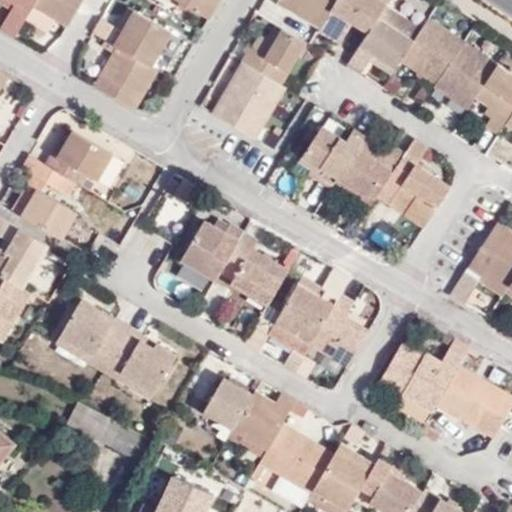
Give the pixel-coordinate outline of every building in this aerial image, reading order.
[(0,0),(0,7),(10,15),(13,9),(0,0)] [(0,0),(13,9),(10,15),(0,31),(0,34),(12,42),(25,21),(31,11),(37,0),(0,0)] [(83,0),(37,0),(31,11),(54,24),(65,31),(83,0)] [(168,0),(207,23),(218,4),(220,0),(168,0)] [(275,0),(273,4),(318,29),(327,14),(335,0),(275,0)] [(335,0),(327,14),(318,29),(316,33),(337,46),(349,28),(364,37),(376,18),(387,0),(335,0)] [(31,11),(25,21),(47,35),(54,24),(31,11)] [(133,18),(125,14),(114,34),(108,47),(114,50),(133,18)] [(114,50),(117,53),(151,73),(170,39),(133,18),(114,50)] [(369,61),(374,53),(396,67),(413,41),(376,18),(364,37),(344,68),(358,78),(369,61)] [(413,41),(396,67),(432,91),(460,47),(424,24),(413,41)] [(108,47),(114,34),(98,25),(91,37),(104,45),(108,47)] [(277,87),(303,44),(275,28),(265,44),(257,57),(250,52),(248,51),(240,65),(277,87)] [(265,44),(259,38),(250,52),(257,57),(265,44)] [(101,51),(113,59),(117,53),(114,50),(108,47),(104,45),(101,51)] [(430,94),(463,115),(469,107),(473,101),(494,69),(460,47),(432,91),(430,94)] [(133,113),(156,76),(151,73),(117,53),(113,59),(108,66),(93,90),(133,113)] [(369,61),(390,76),(396,67),(374,53),(369,61)] [(104,63),(89,87),(93,90),(108,66),(104,63)] [(240,65),(237,63),(207,114),(250,140),(280,88),(277,87),(240,65)] [(484,127),(498,136),(502,129),(511,114),(511,80),(494,69),(473,101),(492,114),(489,120),(484,127)] [(473,101),(469,107),(489,120),(492,114),(473,101)] [(511,114),(502,129),(511,135),(511,114)] [(313,184),(327,194),(333,185),(338,178),(357,148),(361,143),(363,140),(349,131),(339,146),(318,133),(295,166),(316,180),(313,184)] [(56,160),(50,156),(43,167),(76,186),(78,187),(85,176),(96,182),(110,156),(72,134),(63,149),(56,160)] [(411,141),(400,158),(394,168),(409,178),(418,165),(427,151),(411,141)] [(357,148),(377,162),(381,156),(361,143),(357,148)] [(63,149),(57,145),(50,156),(56,160),(63,149)] [(381,156),(377,162),(357,148),(338,178),(372,200),(375,196),(394,168),(400,158),(386,149),(381,156)] [(76,186),(43,167),(26,157),(19,170),(34,180),(66,200),(76,186)] [(413,209),(407,216),(424,228),(450,190),(450,187),(418,165),(409,178),(395,197),(413,209)] [(290,174),(311,188),(313,184),(316,180),(295,166),(290,174)] [(394,168),(375,196),(407,216),(413,209),(395,197),(409,178),(394,168)] [(368,207),(372,200),(338,178),(333,185),(368,207)] [(34,180),(13,213),(21,218),(38,192),(62,207),(66,200),(34,180)] [(189,207),(198,191),(182,181),(172,197),(189,207)] [(62,207),(38,192),(21,218),(62,242),(78,217),(62,207)] [(0,239),(1,240),(0,242),(0,277),(6,281),(23,291),(48,248),(0,220),(0,239)] [(214,283),(226,262),(242,235),(226,226),(223,230),(219,236),(211,231),(200,225),(179,262),(214,283)] [(223,230),(216,225),(211,231),(219,236),(223,230)] [(511,237),(494,226),(448,297),(458,303),(471,284),(475,278),(503,297),(510,287),(511,282),(511,237)] [(251,253),(257,243),(242,235),(226,262),(241,271),(230,291),(264,311),(285,274),(251,253)] [(471,284),(500,301),(503,297),(475,278),(471,284)] [(323,293),(301,280),(297,288),(319,300),(323,293)] [(6,281),(0,291),(0,295),(22,309),(30,295),(23,291),(6,281)] [(319,300),(297,288),(274,327),(310,347),(337,302),(323,293),(319,300)] [(0,295),(0,341),(2,343),(22,309),(0,295)] [(344,319),(352,306),(339,298),(337,302),(310,347),(346,368),(363,339),(340,326),(344,319)] [(103,309),(84,299),(63,335),(109,362),(130,326),(113,317),(111,320),(100,314),(103,309)] [(363,339),(367,333),(344,319),(340,326),(363,339)] [(257,354),(271,329),(258,321),(243,346),(257,354)] [(145,340),(147,336),(130,326),(109,362),(156,389),(177,352),(158,342),(156,346),(145,340)] [(268,338),(303,359),(310,347),(274,327),(268,338)] [(63,335),(58,344),(104,371),(109,362),(63,335)] [(458,367),(461,362),(469,349),(453,340),(441,361),(419,348),(416,352),(397,342),(377,378),(402,393),(395,405),(425,423),(435,406),(458,367)] [(290,353),(281,368),(293,376),(302,360),(290,353)] [(156,389),(109,362),(104,371),(151,398),(156,389)] [(435,406),(493,439),(497,433),(511,407),(511,398),(458,367),(435,406)] [(208,411),(203,420),(230,435),(232,432),(251,399),(223,383),(221,387),(208,411)] [(266,452),(281,427),(294,406),(295,405),(282,398),(274,409),(252,396),(251,399),(232,432),(266,452)] [(115,450),(116,448),(120,450),(125,428),(77,404),(68,425),(115,450)] [(289,415),(302,422),(307,414),(294,406),(289,415)] [(424,425),(418,436),(435,446),(442,436),(424,425)] [(261,460),(257,466),(310,498),(311,496),(333,459),(281,427),(266,452),(261,460)] [(139,456),(143,436),(125,428),(120,450),(134,458),(137,455),(139,456)] [(230,435),(227,440),(261,460),(266,452),(232,432),(230,435)] [(0,461),(13,445),(0,433),(0,461)] [(311,496),(338,511),(347,511),(359,493),(374,468),(338,449),(333,459),(311,496)] [(371,500),(368,507),(376,511),(411,511),(422,495),(398,481),(386,475),(391,469),(378,461),(374,468),(359,493),(371,500)] [(398,481),(401,474),(391,469),(386,475),(398,481)] [(175,472),(157,511),(215,511),(210,510),(217,492),(175,472)] [(461,511),(424,491),(422,495),(411,511),(461,511)]
